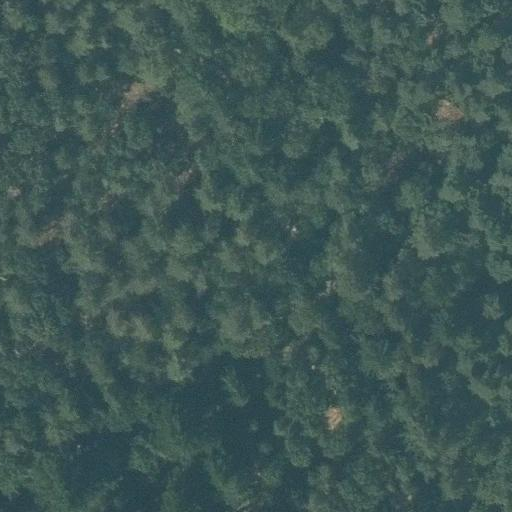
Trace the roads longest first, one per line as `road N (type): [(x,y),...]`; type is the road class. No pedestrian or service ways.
road 1 (track): [(0,474),(337,293)]
road 2 (track): [(337,293),(511,196)]
